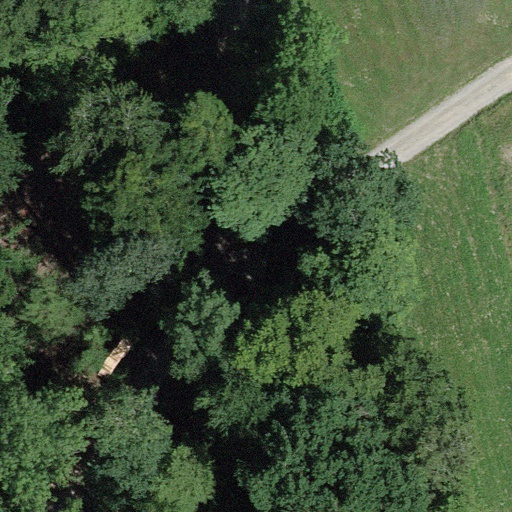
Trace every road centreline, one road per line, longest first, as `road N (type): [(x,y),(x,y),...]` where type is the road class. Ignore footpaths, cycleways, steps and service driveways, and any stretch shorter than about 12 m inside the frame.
road 1 (track): [(253,0),(254,100),(217,261),(70,511)]
road 2 (track): [(217,261),(511,70)]
